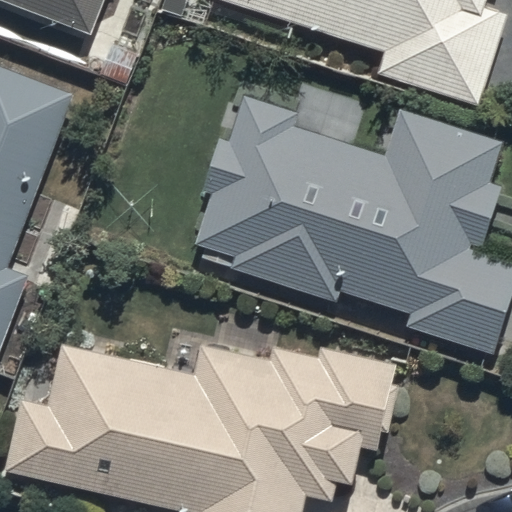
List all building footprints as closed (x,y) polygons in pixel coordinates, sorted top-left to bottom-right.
[(0,0),(93,36),(107,0),(0,0)] [(210,0),(383,58),(377,76),(481,111),(510,23),(484,15),(489,0),(210,0)] [(0,368),(34,284),(11,275),(80,101),(0,68),(0,368)] [(236,261),(232,271),(339,307),(342,298),(413,321),(409,333),(493,360),(511,301),(511,268),(482,258),(504,191),(491,187),(505,147),(401,113),(386,158),(300,130),(304,120),(248,101),(233,148),(220,144),(204,194),(215,198),(198,249),(236,261)] [(23,405),(8,478),(171,511),(305,511),(308,502),(335,508),(339,490),(356,493),(364,455),(381,459),(400,370),(325,354),(322,366),(274,356),(272,368),(204,354),(199,380),(65,352),(54,412),(23,405)]
